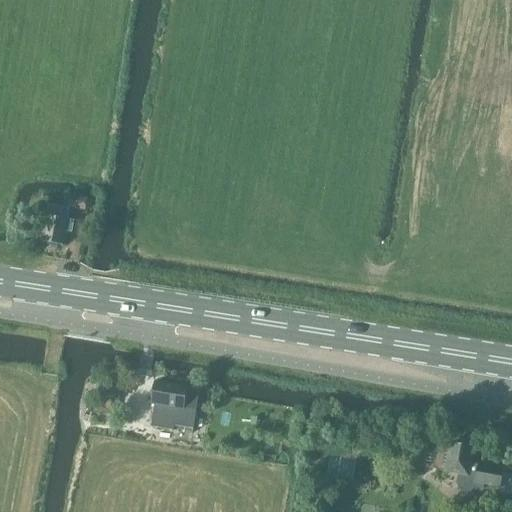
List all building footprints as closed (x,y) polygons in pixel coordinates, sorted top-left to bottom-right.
[(85,211),(87,199),(64,195),(62,207),(85,211)] [(74,222),(68,221),(69,211),(49,207),(47,217),(44,245),(63,247),(66,233),(71,234),(74,222)] [(152,406),(158,407),(156,428),(173,430),(174,426),(192,428),(194,415),(184,414),(184,411),(187,388),(155,383),(152,406)] [(91,414),(112,418),(115,399),(94,395),(91,414)] [(317,475),(326,477),(330,458),(353,462),(355,459),(357,456),(360,454),(363,452),(367,451),(370,451),(372,443),(325,435),(317,475)] [(484,485),(501,488),(504,470),(479,465),(482,444),(452,438),(447,467),(461,469),(458,484),(460,488),(463,491),(468,492),(472,491),(475,487),(483,489),(484,485)] [(419,466),(441,470),(446,450),(423,445),(419,466)]
